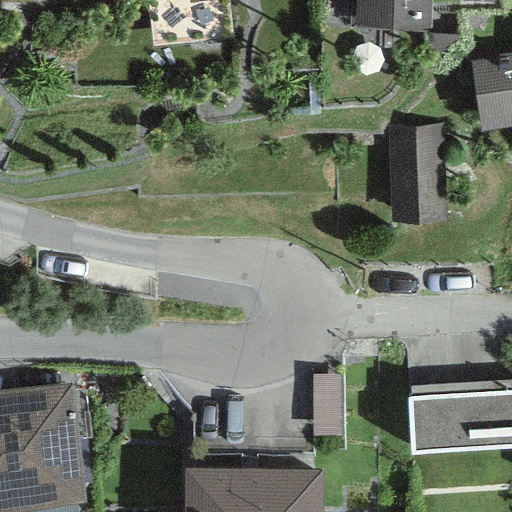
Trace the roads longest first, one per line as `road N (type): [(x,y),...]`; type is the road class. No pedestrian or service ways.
road 1 (unclassified): [(298,314),(285,279),(262,268),(122,250),(0,218)]
road 2 (unclassified): [(0,342),(247,353),(274,346),(298,314)]
road 3 (unclassified): [(298,314),(511,304)]
